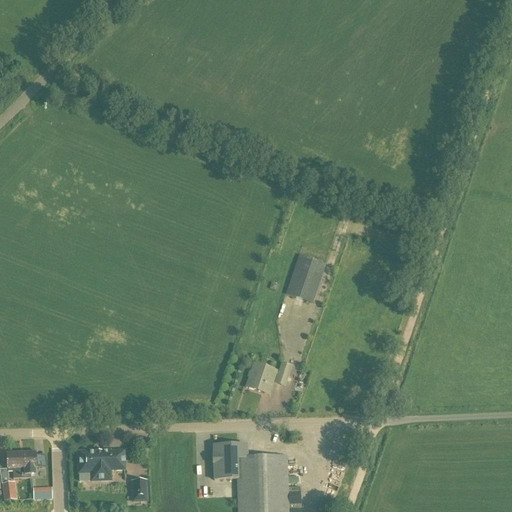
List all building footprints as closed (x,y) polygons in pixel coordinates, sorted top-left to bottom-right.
[(312,305),(325,267),(300,258),(286,296),(312,305)] [(281,363),(277,377),(288,380),(292,367),(281,363)] [(273,383),(277,372),(253,364),(245,389),(262,394),(267,381),(273,383)] [(213,447),(214,481),(236,481),(237,511),(289,511),(287,457),(247,459),(247,446),(213,447)] [(24,480),(30,480),(30,477),(35,477),(35,470),(36,470),(35,454),(35,451),(26,451),(26,455),(23,455),(24,480)] [(24,480),(23,455),(17,455),(17,452),(7,452),(7,455),(6,455),(7,471),(13,470),(13,480),(24,480)] [(80,482),(91,482),(91,483),(111,482),(110,472),(125,471),(124,453),(110,453),(110,452),(101,452),(101,454),(95,454),(95,452),(78,453),(79,475),(80,482)] [(4,503),(17,501),(15,483),(2,484),(4,503)] [(33,501),(44,501),(43,489),(33,490),(33,501)]
